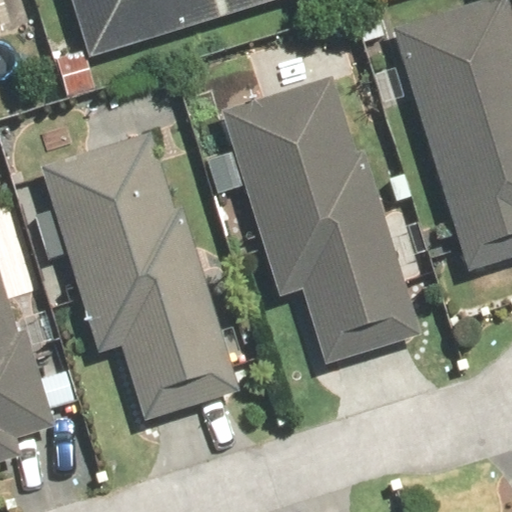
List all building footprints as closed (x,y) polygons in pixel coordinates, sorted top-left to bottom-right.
[(50,0),(73,74),(315,0),(50,0)] [(511,0),(488,0),(375,32),(448,287),(511,268),(511,0)] [(341,85),(211,122),(267,317),(295,309),(314,374),(416,345),(341,85)] [(160,138),(33,174),(108,436),(235,400),(160,138)] [(0,472),(53,457),(0,273),(0,472)]
